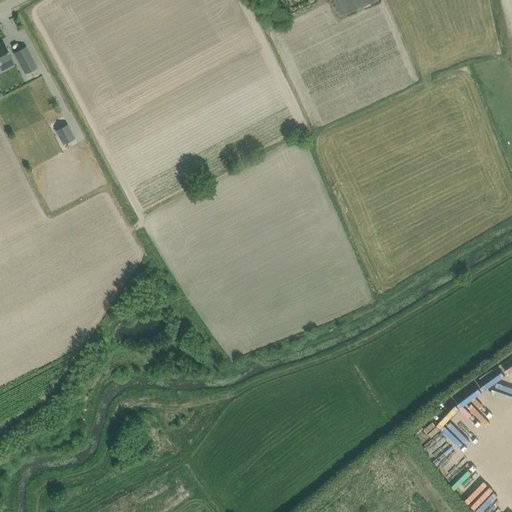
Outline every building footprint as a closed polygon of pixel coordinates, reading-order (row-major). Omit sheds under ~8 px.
[(333,0),(341,15),(376,0),(333,0)] [(0,63),(12,57),(3,41),(0,42),(0,63)] [(37,66),(26,46),(14,52),(25,73),(37,66)] [(55,130),(63,144),(75,138),(68,123),(55,130)] [(511,372),(490,383),(494,391),(511,382),(511,372)] [(464,399),(471,411),(476,408),(474,405),(489,395),(484,386),(464,399)] [(478,402),(474,406),(490,425),(494,421),(478,402)] [(442,417),(447,425),(451,422),(457,432),(470,424),(477,434),(482,430),(463,403),(442,417)] [(436,423),(428,431),(435,439),(444,432),(436,423)] [(450,425),(446,429),(460,446),(465,442),(450,425)] [(437,462),(458,450),(455,444),(434,457),(437,462)] [(458,486),(477,471),(473,467),(454,482),(458,486)]
